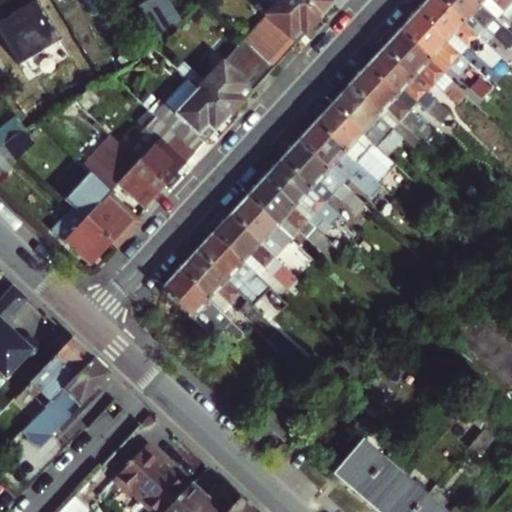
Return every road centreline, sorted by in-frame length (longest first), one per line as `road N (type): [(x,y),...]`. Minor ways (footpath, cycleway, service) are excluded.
road 1 (residential): [(87,321),(380,0)]
road 2 (residential): [(87,321),(290,511)]
